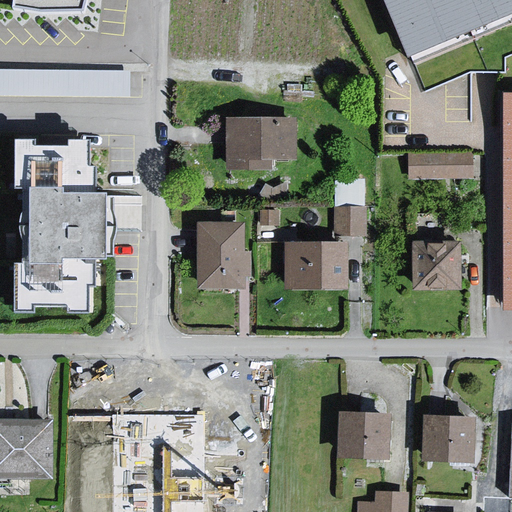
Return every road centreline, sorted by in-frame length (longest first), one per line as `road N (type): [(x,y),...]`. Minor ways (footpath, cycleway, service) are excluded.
road 1 (residential): [(511,348),(158,347)]
road 2 (residential): [(158,347),(164,0)]
road 3 (residential): [(158,347),(0,346)]
